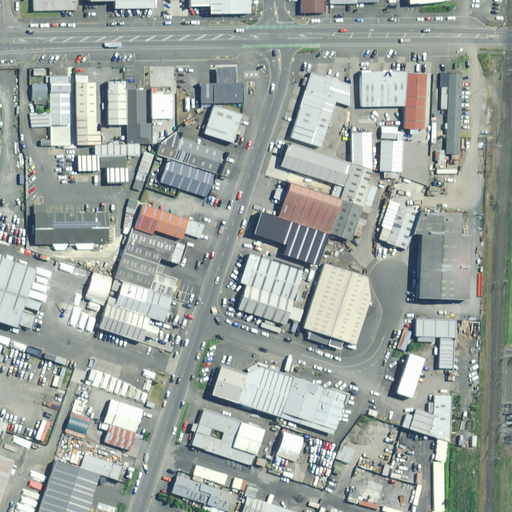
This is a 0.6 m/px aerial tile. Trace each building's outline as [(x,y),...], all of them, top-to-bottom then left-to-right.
[(35,0),(35,14),(82,12),(81,0),(35,0)] [(158,0),(119,0),(119,5),(119,11),(159,11),(158,0)] [(213,0),(194,0),(195,11),(214,10),(213,0)] [(254,0),(213,0),(214,10),(214,16),(255,16),(254,0)] [(303,0),(304,15),(328,15),(327,0),(303,0)] [(414,0),(415,9),(458,5),(457,0),(414,0)] [(217,81),(202,82),(202,102),(245,101),(244,81),(236,81),(236,65),(217,66),(217,81)] [(363,70),(363,105),(407,104),(409,72),(408,70),(363,70)] [(352,84),(313,71),(292,135),(322,145),(337,99),(352,104),(352,84)] [(426,128),(429,72),(409,72),(407,104),(407,127),(426,128)] [(459,154),(461,74),(447,74),(445,154),(459,154)] [(70,75),(50,75),(51,111),(52,124),(71,124),(70,75)] [(88,75),(76,75),(77,144),(96,144),(102,144),(102,130),(97,130),(97,81),(88,81),(88,75)] [(127,80),(109,80),(109,123),(128,122),(127,88),(127,80)] [(47,84),(32,83),(32,100),(35,100),(35,103),(46,103),(47,84)] [(147,88),(127,88),(128,122),(128,143),(140,143),(153,142),(153,122),(147,122),(147,88)] [(170,94),(150,94),(150,119),(170,119),(170,94)] [(244,113),(215,104),(206,132),(234,141),(244,113)] [(52,124),(51,111),(30,113),(32,126),(52,124)] [(381,127),(380,138),(395,139),(396,128),(381,127)] [(19,128),(10,128),(10,146),(19,146),(19,128)] [(159,152),(217,171),(220,160),(223,161),(226,151),(182,137),(181,138),(180,138),(182,132),(177,131),(163,141),(159,152)] [(354,162),(373,168),(373,132),(354,132),(354,162)] [(401,134),(396,133),(395,142),(379,141),(378,171),(399,172),(401,134)] [(354,162),(290,142),(281,165),(346,185),(354,162)] [(102,144),(96,144),(96,154),(99,154),(100,167),(107,167),(127,167),(127,154),(128,154),(128,155),(140,155),(140,143),(128,143),(102,144)] [(154,154),(145,151),(139,170),(148,173),(154,154)] [(443,151),(435,151),(434,161),(435,161),(435,169),(445,169),(445,164),(443,164),(443,151)] [(79,170),(100,169),(100,167),(99,154),(96,154),(78,154),(79,170)] [(217,174),(168,157),(160,181),(209,198),(217,174)] [(342,197),(328,233),(354,240),(372,183),(369,182),(373,168),(354,162),(346,185),(342,197)] [(128,167),(127,167),(107,167),(108,183),(129,182),(128,167)] [(148,173),(139,170),(133,188),(142,191),(148,173)] [(342,197),(292,180),(280,215),(295,222),(328,233),(342,197)] [(130,198),(126,211),(123,233),(128,235),(139,201),(130,198)] [(411,233),(419,211),(389,201),(381,224),(383,224),(378,238),(385,240),(385,242),(405,249),(411,233)] [(190,218),(144,203),(135,228),(154,234),(156,229),(183,238),(186,232),(201,237),(205,224),(189,220),(190,218)] [(0,225),(11,229),(14,218),(10,217),(12,213),(0,209),(0,225)] [(467,299),(469,235),(458,235),(459,213),(419,211),(411,233),(418,233),(416,297),(467,299)] [(32,245),(106,244),(106,213),(32,214),(32,245)] [(292,231),(255,218),(249,236),(306,255),(304,260),(317,265),(328,233),(295,222),(292,231)] [(133,227),(125,253),(160,264),(162,257),(182,264),(188,245),(154,234),(135,228),(133,227)] [(117,278),(124,281),(172,296),(178,278),(162,273),(165,266),(160,264),(125,253),(117,278)] [(305,270),(251,253),(242,281),(248,284),(295,299),(305,270)] [(36,268),(0,256),(0,320),(17,326),(36,268)] [(368,276),(324,263),(303,328),(355,345),(371,298),(368,276)] [(116,305),(152,317),(165,321),(172,296),(124,281),(116,305)] [(287,324),(295,299),(248,284),(240,309),(287,324)] [(116,305),(109,303),(101,327),(143,342),(146,335),(156,338),(160,327),(150,324),(152,317),(116,305)] [(453,319),(414,317),(413,334),(416,335),(416,341),(433,341),(433,336),(438,336),(437,367),(451,368),(453,319)] [(421,357),(405,353),(393,392),(409,396),(421,357)] [(243,373),(217,364),(207,393),(331,434),(344,394),(258,365),(243,373)] [(56,369),(76,375),(72,390),(76,392),(82,372),(69,368),(58,365),(56,369)] [(450,395),(432,394),(432,414),(413,408),(407,428),(448,442),(450,395)] [(144,410),(111,400),(104,422),(110,424),(137,433),(144,410)] [(263,429),(201,408),(196,423),(191,421),(188,430),(194,431),(189,444),(251,464),(263,429)] [(131,451),(137,433),(110,424),(105,442),(131,451)] [(353,450),(342,446),(340,452),(337,451),(334,458),(348,463),(353,450)] [(123,467),(85,454),(81,468),(100,474),(119,480),(123,467)] [(0,503),(14,461),(0,456),(0,503)] [(266,460),(258,458),(256,464),(264,467),(266,460)] [(81,468),(57,461),(40,511),(88,511),(100,474),(81,468)] [(390,466),(385,464),(382,474),(387,476),(390,466)] [(343,468),(335,465),(332,473),(340,475),(343,468)] [(229,511),(236,495),(174,475),(169,492),(229,511)] [(253,499),(246,496),(240,511),(241,511),(295,511),(253,498),(253,499)]
